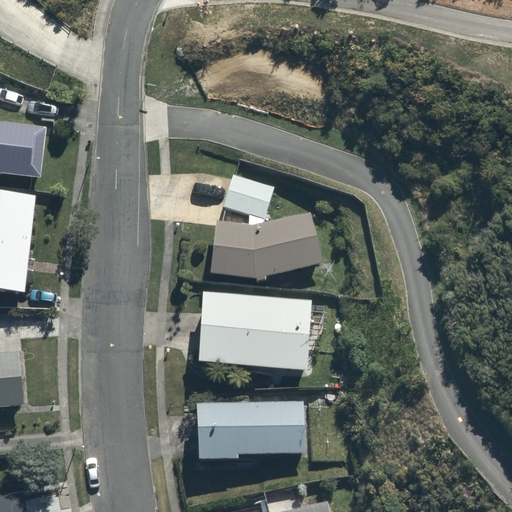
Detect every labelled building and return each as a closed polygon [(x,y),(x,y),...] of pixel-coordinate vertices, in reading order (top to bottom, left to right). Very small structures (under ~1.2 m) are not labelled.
[(232,126),(222,149),(284,175),(294,152),(232,126)] [(0,129),(0,175),(33,177),(36,132),(0,129)] [(277,187),(231,178),(224,211),(271,220),(277,187)] [(0,296),(30,298),(35,196),(0,193),(0,296)] [(325,266),(309,213),(265,226),(263,219),(248,221),(248,227),(215,226),(210,278),(256,282),(257,288),(266,287),(265,281),(325,266)] [(315,304),(202,300),(199,374),(313,378),(315,304)] [(0,415),(25,414),(22,356),(0,356),(0,415)] [(239,457),(299,456),(298,404),(197,406),(198,467),(239,466),(239,457)] [(24,511),(20,493),(0,497),(0,511),(24,511)]
